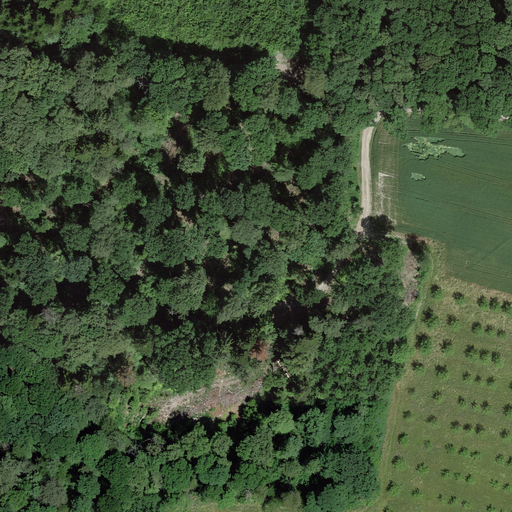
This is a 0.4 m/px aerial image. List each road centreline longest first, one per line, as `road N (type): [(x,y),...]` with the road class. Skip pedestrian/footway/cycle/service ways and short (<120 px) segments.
road 1 (track): [(0,396),(9,391),(19,354),(62,300),(275,305),(323,290),(363,236),(377,99)]
road 2 (track): [(511,117),(377,99),(330,67),(323,0)]
